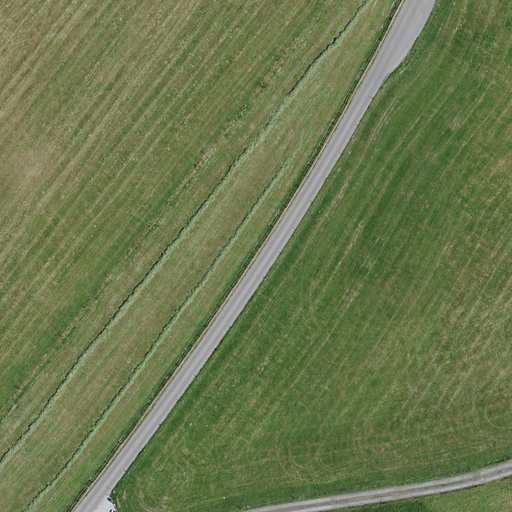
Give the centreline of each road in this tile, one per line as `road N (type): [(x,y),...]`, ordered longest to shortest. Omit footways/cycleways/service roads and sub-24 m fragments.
road 1 (residential): [(412,0),(308,205),(90,511)]
road 2 (residential): [(293,511),(511,463)]
